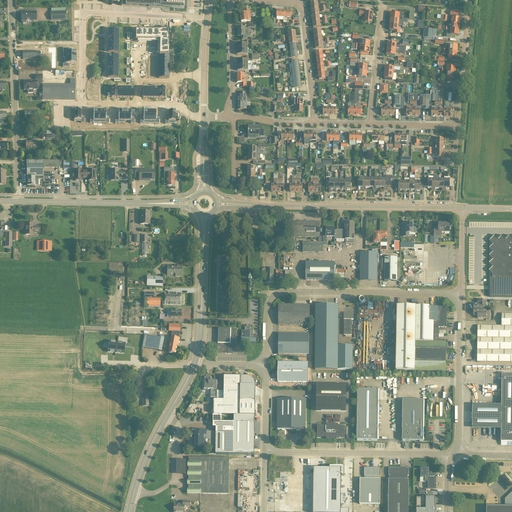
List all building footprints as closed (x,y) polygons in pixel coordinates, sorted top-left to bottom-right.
[(245,13),(240,14),(241,22),(250,21),(249,10),(245,10),(245,13)] [(360,11),(359,16),(361,16),(362,15),(365,16),(364,22),(372,23),(373,13),(365,12),(360,11)] [(391,14),(391,19),(399,20),(402,20),(402,19),(403,12),(396,11),(395,14),(391,14)] [(29,14),(21,14),(21,21),(22,21),(22,22),(23,23),(25,23),(26,22),(26,21),(36,21),(36,13),(33,13),(33,12),(29,12),(29,14)] [(65,12),(51,12),(51,20),(66,20),(66,12),(65,12)] [(450,12),(450,20),(452,20),(451,24),(459,25),(460,19),(456,19),(456,16),(458,16),(458,12),(450,12)] [(390,25),(389,30),(395,31),(395,33),(399,33),(399,29),(398,29),(398,25),(390,25)] [(238,32),(237,32),(237,37),(242,37),(242,40),(247,40),(246,36),(249,36),(248,30),(245,30),(245,28),(238,28),(238,32)] [(137,29),(137,39),(161,39),(161,53),(170,53),(171,29),(161,29),(137,29)] [(424,29),(424,38),(432,39),(433,30),(424,29)] [(447,30),(446,37),(453,38),(453,35),(458,36),(459,30),(447,29),(447,30)] [(388,41),(387,49),(395,50),(400,51),(405,51),(406,51),(406,47),(399,46),(396,46),(396,42),(388,41)] [(289,45),(284,45),(285,48),(286,47),(287,52),(288,52),(289,52),(297,51),(296,44),(290,45),(289,45)] [(63,49),(63,52),(63,58),(64,58),(76,58),(76,52),(69,52),(69,49),(66,49),(63,49)] [(289,52),(288,52),(289,56),(289,59),(298,58),(297,51),(289,52)] [(442,51),(441,54),(448,55),(448,58),(452,59),(452,58),(456,58),(457,52),(442,51)] [(40,52),(22,52),(22,60),(40,59),(40,52)] [(63,64),(63,67),(69,67),(69,64),(76,64),(76,58),(64,58),(64,64),(63,64)] [(386,66),(385,73),(394,74),(396,74),(404,75),(404,70),(400,69),(400,71),(393,70),(394,67),(386,66)] [(349,70),(349,74),(356,75),(358,77),(358,78),(366,79),(367,72),(349,70)] [(245,74),(236,74),(237,83),(240,83),(241,88),(246,88),(246,83),(245,83),(245,74)] [(36,81),(23,82),(24,90),(27,90),(28,94),(33,94),(33,90),(37,90),(42,89),(42,85),(42,83),(42,75),(35,76),(35,80),(36,80),(36,81)] [(42,89),(42,100),(50,100),(75,100),(75,79),(70,79),(70,85),(42,85),(42,89)] [(239,96),(237,96),(237,103),(247,103),(246,96),(245,93),(239,93),(239,96)] [(74,110),(73,119),(80,119),(80,123),(83,123),(83,117),(80,117),(80,110),(74,110)] [(90,117),(90,123),(93,123),(93,119),(99,119),(99,110),(93,110),(93,117),(90,117)] [(99,110),(99,119),(106,120),(106,123),(109,123),(109,117),(106,117),(106,110),(99,110)] [(115,117),(115,123),(118,123),(118,120),(124,120),(125,110),(118,110),(118,117),(115,117)] [(125,110),(124,120),(131,120),(131,123),(134,123),(134,117),(131,117),(131,110),(125,110)] [(140,117),(140,123),(143,123),(143,120),(149,120),(149,110),(143,110),(143,117),(140,117)] [(149,110),(149,120),(156,120),(156,123),(159,124),(159,117),(156,117),(156,110),(149,110)] [(166,117),(166,124),(169,124),(169,120),(176,120),(176,111),(169,110),(169,117),(166,117)] [(37,112),(24,112),(24,120),(37,119),(37,112)] [(248,131),(248,132),(249,132),(248,135),(248,138),(256,138),(256,135),(258,136),(264,137),(264,130),(259,130),(259,128),(249,127),(249,131),(248,131)] [(248,154),(248,161),(256,161),(256,164),(265,164),(265,161),(261,161),(261,159),(260,159),(260,155),(257,154),(248,154)] [(59,161),(26,161),(27,177),(27,186),(34,186),(34,180),(43,180),(43,177),(43,167),(59,167),(59,161)] [(164,168),(164,184),(166,184),(166,186),(173,186),(174,168),(164,168)] [(134,169),(134,178),(138,178),(138,181),(147,181),(147,180),(154,180),(154,171),(143,171),(143,169),(134,169)] [(74,170),(74,181),(81,181),(81,178),(85,178),(85,172),(81,172),(81,170),(74,170)] [(85,172),(85,178),(88,178),(88,181),(95,181),(95,170),(88,170),(88,171),(85,172)] [(110,170),(110,181),(118,181),(118,178),(124,178),(124,172),(118,172),(118,170),(110,170)] [(424,179),(424,187),(428,187),(428,189),(431,189),(431,191),(433,191),(433,189),(433,179),(433,177),(428,177),(428,179),(424,179)] [(414,191),(414,194),(416,194),(416,191),(420,191),(420,187),(424,187),(424,179),(420,179),(420,182),(415,182),(415,191),(414,191)] [(150,219),(151,218),(150,218),(150,212),(140,212),(140,224),(150,225),(150,219)] [(269,222),(268,230),(278,230),(279,222),(269,222)] [(294,222),(294,237),(318,237),(320,237),(320,223),(294,222)] [(337,230),(337,240),(346,240),(346,243),(353,243),(354,223),(345,223),(345,224),(344,224),(344,227),(345,228),(345,230),(337,230)] [(33,235),(33,232),(40,233),(40,227),(35,227),(35,228),(33,228),(33,224),(26,224),(25,231),(25,234),(25,235),(33,235)] [(409,237),(409,233),(416,233),(416,228),(413,227),(413,224),(405,224),(405,227),(402,227),(402,237),(409,237)] [(441,237),(441,233),(449,233),(449,224),(439,224),(438,228),(434,228),(434,237),(441,237)] [(323,233),(323,244),(326,244),(327,244),(327,237),(335,237),(335,239),(337,240),(337,230),(335,230),(335,229),(326,228),(326,233),(323,233)] [(492,267),(489,271),(492,275),(492,278),(490,278),(490,288),(490,297),(511,297),(511,238),(509,236),(506,239),(502,236),(498,239),(494,236),(489,241),(492,245),(489,249),(492,252),(489,256),(492,260),(489,263),(492,267)] [(48,249),(51,249),(51,242),(46,242),(42,242),(37,242),(37,248),(41,248),(41,250),(48,251),(48,249)] [(424,271),(424,243),(401,243),(400,251),(403,251),(403,271),(424,271)] [(323,244),(303,244),(303,253),(323,253),(323,246),(326,246),(326,244),(323,244)] [(360,253),(360,281),(377,281),(377,253),(360,253)] [(385,257),(384,281),(397,281),(397,258),(385,257)] [(334,281),(334,263),(306,262),(306,281),(334,281)] [(175,274),(175,277),(181,277),(182,267),(180,267),(180,266),(176,265),(176,267),(167,266),(167,276),(173,276),(173,274),(175,274)] [(147,276),(147,286),(162,287),(163,277),(147,276)] [(176,305),(180,305),(181,293),(176,293),(165,293),(164,304),(170,304),(170,305),(176,305)] [(144,298),(144,306),(160,307),(160,299),(149,298),(144,298)] [(473,304),(473,310),(483,310),(483,307),(486,307),(486,301),(477,301),(477,304),(473,304)] [(279,305),(278,325),(309,326),(310,306),(279,305)] [(353,346),(351,346),(338,346),(338,306),(316,306),(315,370),(352,370),(353,346)] [(429,307),(413,307),(397,306),(396,371),(446,372),(446,342),(438,342),(438,328),(446,328),(447,307),(437,307),(437,321),(433,321),(434,322),(429,322),(429,307)] [(171,312),(167,312),(167,317),(170,317),(170,318),(181,318),(181,310),(171,309),(171,312)] [(483,310),(473,310),(473,316),(478,316),(478,319),(486,319),(486,313),(483,313),(483,310)] [(353,313),(344,313),(344,320),(344,335),(351,335),(351,320),(353,320),(353,313)] [(511,314),(502,314),(502,326),(511,326),(511,314)] [(172,331),(168,352),(174,354),(176,346),(178,346),(179,338),(179,332),(180,332),(180,326),(169,325),(169,331),(172,331)] [(511,326),(502,326),(477,326),(477,338),(511,338),(511,326)] [(241,331),(241,343),(256,343),(256,335),(253,335),(253,329),(250,329),(250,327),(245,327),(245,331),(241,331)] [(237,329),(218,328),(218,344),(220,344),(220,348),(217,347),(217,354),(233,354),(233,349),(236,349),(237,329)] [(278,334),(278,354),(309,354),(309,334),(278,334)] [(145,336),(142,348),(161,351),(163,339),(164,336),(160,335),(159,338),(147,336),(145,336)] [(511,338),(477,338),(477,350),(511,350),(511,338)] [(105,343),(104,350),(108,350),(108,352),(123,354),(125,343),(109,341),(109,343),(105,343)] [(511,362),(511,350),(477,350),(477,362),(511,362)] [(278,362),(278,382),(308,382),(308,363),(278,362)] [(501,428),(501,442),(511,442),(511,374),(502,375),(501,407),(472,406),(472,428),(501,428)] [(203,387),(203,391),(208,391),(208,390),(210,390),(211,390),(210,391),(210,398),(217,398),(216,400),(224,400),(224,391),(217,391),(217,381),(214,381),(212,381),(211,381),(211,377),(204,377),(204,387),(203,387)] [(214,400),(214,415),(222,415),(234,416),(255,416),(255,386),(255,385),(255,384),(255,383),(255,382),(254,382),(254,381),(254,380),(253,380),(253,379),(252,379),(251,378),(250,378),(250,377),(249,377),(248,377),(247,377),(241,377),(241,385),(224,385),(224,391),(224,400),(216,400),(214,400)] [(224,377),(224,385),(241,385),(241,377),(224,377)] [(346,385),(316,385),(316,410),(346,410),(346,385)] [(377,440),(378,390),(358,390),(357,440),(377,440)] [(278,399),(277,429),(306,430),(306,400),(278,399)] [(422,441),(423,441),(423,401),(403,400),(403,401),(402,440),(403,440),(403,441),(422,441)] [(213,415),(213,428),(216,428),(216,432),(216,450),(216,454),(234,455),(234,422),(222,422),(222,415),(214,415),(213,415)] [(344,438),(344,436),(345,436),(345,434),(344,434),(344,433),(345,433),(345,431),(344,431),(345,430),(345,427),(345,426),(343,426),(341,426),(339,426),(337,426),(336,426),(336,425),(335,425),(335,424),(334,424),(334,423),(332,424),(330,424),(330,423),(328,423),(327,424),(326,424),(326,425),(326,426),(325,426),(323,426),(321,426),(318,426),(317,426),(317,427),(317,429),(317,430),(317,433),(317,434),(317,436),(317,437),(318,437),(320,437),(323,437),(325,437),(326,437),(326,438),(326,440),(327,440),(329,440),(332,440),(334,440),(335,440),(335,439),(335,437),(337,437),(336,439),(339,439),(339,437),(344,438)] [(190,438),(189,444),(196,444),(196,441),(204,441),(204,443),(205,443),(210,443),(210,447),(212,447),(212,450),(216,450),(216,432),(208,432),(208,430),(200,430),(200,432),(196,432),(196,430),(191,430),(191,437),(191,438),(190,438)] [(189,458),(189,468),(188,494),(229,494),(229,458),(189,458)] [(312,468),(312,511),(348,511),(348,509),(340,509),(340,474),(342,474),(342,466),(329,466),(329,468),(312,468)] [(380,479),(380,477),(380,468),(378,468),(377,467),(374,467),(372,468),(364,468),(364,476),(364,479),(360,479),(360,504),(380,505),(380,479)] [(408,480),(408,476),(409,476),(409,470),(408,468),(405,468),(404,467),(401,467),(400,468),(389,468),(388,469),(388,476),(389,476),(389,480),(388,480),(387,511),(408,511),(409,480),(408,480)] [(428,477),(428,475),(428,468),(420,468),(420,477),(425,477),(428,477)] [(436,475),(428,475),(428,477),(425,477),(425,482),(428,482),(428,489),(435,489),(436,475)] [(511,511),(511,492),(505,499),(505,507),(487,506),(486,511),(511,511)] [(416,498),(416,511),(435,511),(436,510),(435,510),(435,498),(416,498)] [(174,504),(173,511),(184,511),(185,507),(191,507),(191,501),(183,501),(183,505),(174,504)]
